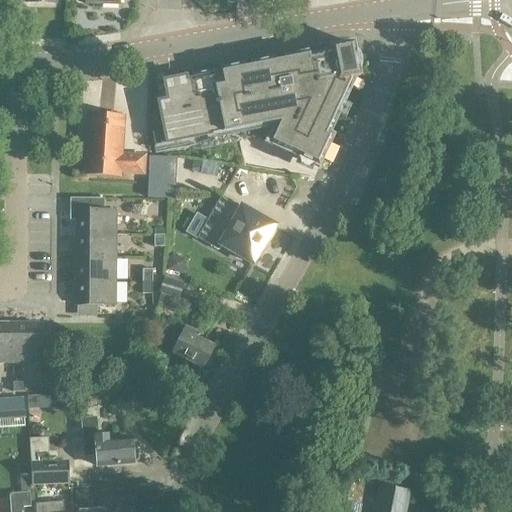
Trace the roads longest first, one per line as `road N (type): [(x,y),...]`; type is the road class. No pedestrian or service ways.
road 1 (residential): [(173,511),(386,86),(392,9)]
road 2 (residential): [(0,291),(13,272),(14,64)]
road 3 (secondary): [(168,48),(392,9)]
road 4 (secondary): [(14,64),(168,48)]
